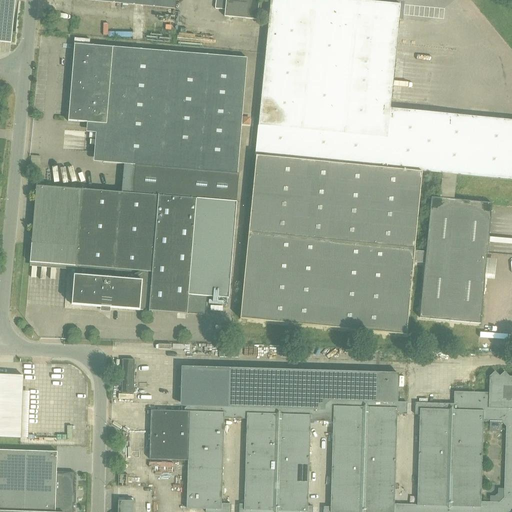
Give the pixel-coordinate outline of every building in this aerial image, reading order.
[(0,0),(0,41),(11,43),(12,32),(15,1),(15,0),(0,0)] [(87,0),(176,8),(176,0),(87,0)] [(221,0),(221,9),(226,10),(225,17),(257,19),(259,0),(221,0)] [(255,156),(256,156),(422,172),(442,174),(456,175),(511,180),(511,120),(391,109),(401,4),(361,0),(270,0),(259,117),(258,127),(255,156)] [(103,162),(123,164),(122,178),(121,192),(133,193),(134,179),(135,165),(179,168),(238,173),(248,58),(75,44),(68,121),(107,124),(103,162)] [(414,249),(422,172),(256,156),(249,233),(414,249)] [(239,174),(238,173),(179,168),(135,165),(134,179),(133,193),(121,192),(117,191),(81,188),(36,185),(32,234),(31,243),(30,263),(75,266),(72,304),(107,307),(187,313),(189,295),(207,296),(229,298),(237,201),(239,174)] [(454,200),(456,175),(442,174),(440,198),(431,197),(426,252),(414,251),(413,262),(425,263),(420,318),(480,324),(492,203),(454,200)] [(413,262),(414,251),(414,249),(249,233),(240,319),(406,335),(413,262)] [(189,295),(187,313),(205,315),(207,296),(189,295)] [(134,393),(135,359),(123,359),(122,393),(134,393)] [(190,367),(189,406),(187,406),(186,407),(184,408),(184,412),(151,411),(149,459),(188,461),(186,508),(205,509),(205,511),(230,511),(230,504),(221,504),(223,418),(247,419),(244,505),(239,504),(239,511),(311,511),(312,507),(307,506),(310,421),(333,422),(330,507),(324,507),(323,511),(511,511),(511,376),(509,377),(504,372),(499,376),(495,371),(489,377),(489,393),(454,392),(454,404),(415,403),(415,409),(415,414),(420,415),(417,505),(394,504),(396,414),(406,414),(406,403),(397,402),(398,373),(190,367)] [(0,437),(21,438),(23,376),(0,375),(0,437)] [(75,503),(76,492),(70,492),(70,487),(74,483),(74,477),(70,472),(56,472),(57,451),(0,450),(0,511),(69,511),(73,509),(73,503),(75,503)] [(119,501),(118,511),(133,511),(134,502),(119,501)]
